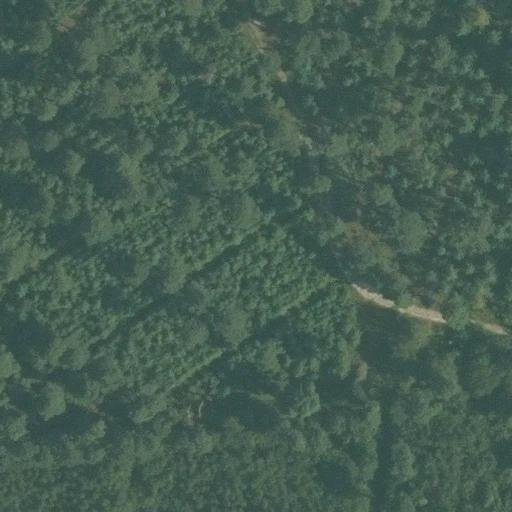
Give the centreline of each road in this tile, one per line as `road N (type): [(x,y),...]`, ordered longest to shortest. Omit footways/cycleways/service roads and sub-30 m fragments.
road 1 (track): [(242,0),(307,138),(333,235),(359,283),(389,302),(511,329)]
road 2 (track): [(375,372),(332,392),(0,423)]
road 3 (track): [(379,511),(375,372)]
